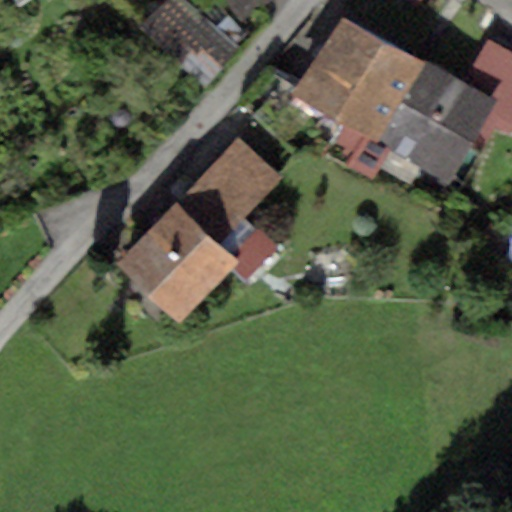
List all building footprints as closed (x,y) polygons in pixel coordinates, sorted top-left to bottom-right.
[(185,0),(181,0),(152,30),(210,87),(241,55),(185,0)] [(227,0),(237,17),(265,0),(227,0)] [(427,65),(346,19),(297,104),(378,150),(427,65)] [(427,65),(378,150),(457,194),(498,105),(427,65)] [(241,146),(126,268),(178,317),(231,260),(246,275),(272,248),(241,219),(278,180),(241,146)]
